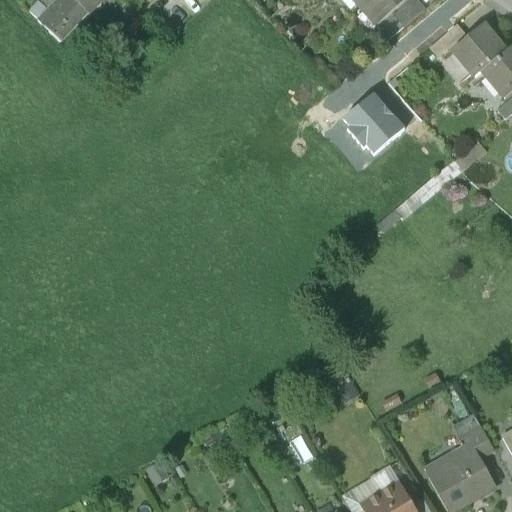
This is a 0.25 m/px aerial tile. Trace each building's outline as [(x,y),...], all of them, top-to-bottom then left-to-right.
[(66,0),(68,1),(89,22),(90,23),(112,2),(109,0),(66,0)] [(155,0),(154,0),(116,0),(124,10),(135,2),(139,6),(134,10),(139,14),(155,0)] [(380,30),(392,20),(411,3),(409,0),(368,0),(360,7),(380,30)] [(61,51),(89,22),(68,1),(50,19),(39,30),(61,51)] [(411,3),(392,20),(395,23),(415,6),(411,3)] [(424,17),(415,6),(395,23),(404,34),(424,17)] [(31,20),(39,30),(50,19),(40,10),(31,20)] [(145,55),(160,42),(151,30),(135,43),(145,55)] [(457,31),(429,54),(438,64),(465,41),(457,31)] [(451,57),(474,84),(482,78),(506,58),(483,31),(451,57)] [(511,52),(506,58),(482,78),(505,104),(511,98),(511,52)] [(404,138),(373,101),(343,127),(350,136),(347,139),(364,158),(367,155),(373,164),(404,138)] [(511,103),(497,116),(506,127),(511,121),(511,103)] [(478,150),(454,169),(466,183),(490,164),(478,150)] [(474,455),(480,465),(494,457),(474,422),(453,434),(467,459),(474,455)] [(511,439),(502,445),(511,462),(511,439)] [(480,465),(474,455),(467,459),(428,481),(444,511),(463,511),(496,494),(480,465)] [(381,501),(387,511),(412,511),(400,490),(381,501)] [(387,511),(381,501),(362,511),(387,511)]
